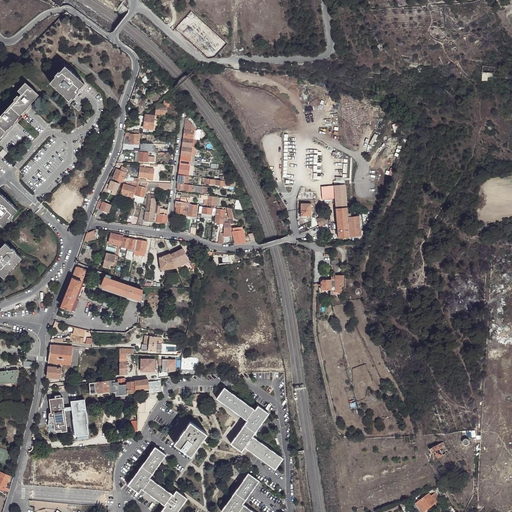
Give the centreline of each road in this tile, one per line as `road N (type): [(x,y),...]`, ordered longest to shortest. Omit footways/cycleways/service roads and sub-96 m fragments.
road 1 (residential): [(292,511),(279,409),(245,382),(167,391),(121,459),(120,500)]
road 2 (residential): [(135,4),(197,57),(214,62),(323,57),(331,45),(327,0)]
road 3 (residential): [(112,39),(136,65),(114,157),(86,223)]
road 4 (unclassified): [(0,38),(16,39),(46,13),(65,9),(112,39)]
